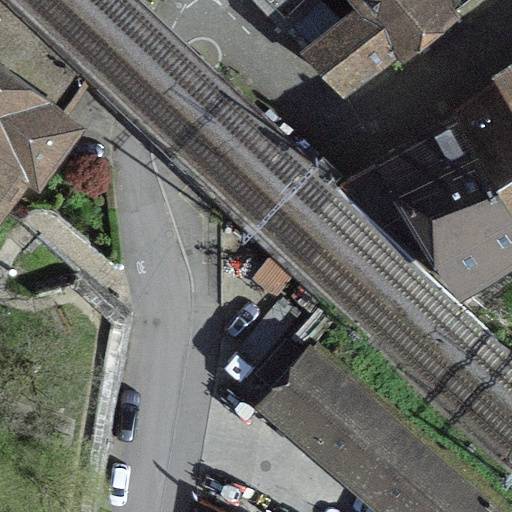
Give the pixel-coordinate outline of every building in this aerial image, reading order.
[(313,0),(252,0),(282,31),(313,0)] [(355,0),(361,7),(397,48),(429,23),(435,31),(451,20),(446,12),(435,0),(355,0)] [(435,0),(446,12),(455,5),(461,0),(435,0)] [(64,114),(84,86),(0,5),(0,203),(1,202),(4,198),(59,121),(64,114)] [(384,57),(397,48),(361,7),(303,51),(340,90),(384,57)] [(511,82),(484,101),(454,122),(422,139),(395,154),(378,164),(335,188),(332,193),(429,275),(441,268),(452,286),(467,288),(511,259),(511,82)] [(511,511),(444,451),(441,454),(315,343),(261,404),(365,496),(398,511),(511,511)]
